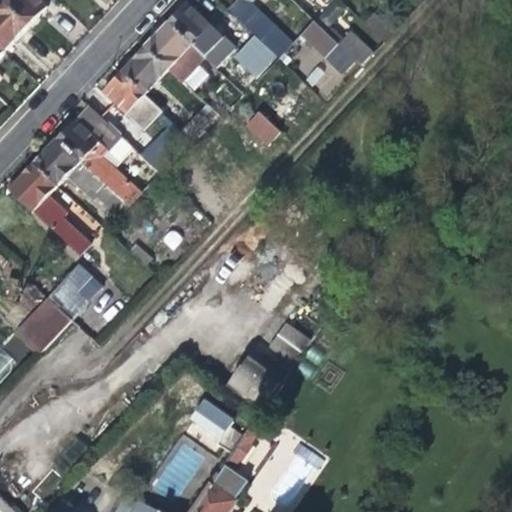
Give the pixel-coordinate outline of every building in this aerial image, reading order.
[(19,41),(31,28),(7,5),(1,0),(0,0),(0,47),(7,54),(19,41)] [(37,0),(11,0),(7,5),(31,28),(42,16),(48,9),(37,0)] [(174,18),(168,24),(202,56),(220,37),(211,29),(212,27),(187,4),(174,18)] [(249,6),(237,18),(271,51),(275,55),(296,34),(291,29),(283,21),(277,29),(270,22),(268,24),(249,6)] [(325,58),(338,45),(312,21),(300,34),(325,58)] [(145,49),(168,72),(181,84),(205,59),(202,56),(168,24),(156,37),(145,49)] [(350,32),(338,45),(360,67),(372,54),(350,32)] [(145,96),(168,72),(145,49),(135,60),(122,74),(145,96)] [(127,115),(145,96),(122,74),(112,84),(104,93),(127,115)] [(213,114),(205,107),(182,131),(190,139),(192,141),(215,117),(213,114)] [(74,124),(58,141),(127,206),(128,207),(142,193),(140,191),(115,168),(132,148),(122,139),(90,108),(74,124)] [(265,147),(281,132),(259,110),(243,125),(265,147)] [(171,121),(139,155),(158,173),(160,175),(192,141),(190,139),(182,131),(171,121)] [(44,155),(34,165),(59,189),(68,179),(93,202),(96,198),(117,217),(118,218),(128,207),(127,206),(58,141),(44,155)] [(51,198),(59,189),(34,165),(23,177),(10,190),(35,214),(80,256),(91,244),(64,219),(68,214),(51,198)] [(161,242),(174,251),(183,237),(170,228),(161,242)] [(41,355),(71,321),(50,302),(16,336),(41,355)] [(285,322),(269,347),(296,363),(311,338),(285,322)] [(231,389),(262,413),(281,385),(249,362),(231,389)] [(216,445),(234,419),(203,397),(185,424),(216,445)] [(228,458),(238,464),(255,436),(246,430),(228,458)] [(245,463),(260,467),(268,441),(252,436),(245,463)] [(236,498),(247,483),(224,468),(193,511),(233,511),(240,501),(236,498)] [(118,511),(134,511),(138,506),(125,500),(118,511)]
